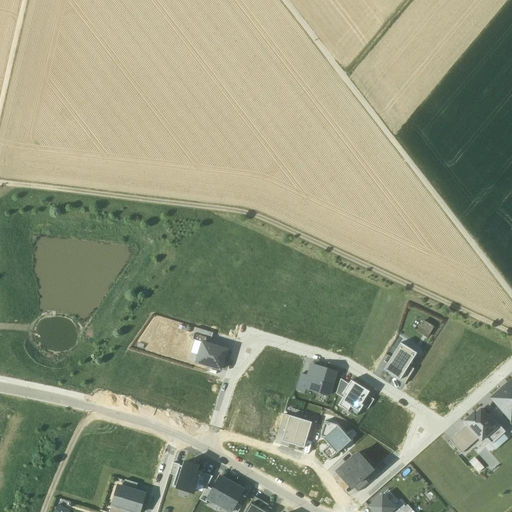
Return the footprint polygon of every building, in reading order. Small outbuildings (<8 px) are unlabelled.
[(417,332),(427,338),(434,328),(424,321),(417,332)] [(202,343),(209,345),(213,333),(196,328),(193,340),(202,343)] [(197,363),(221,370),(227,350),(209,345),(202,343),(197,363)] [(401,344),(384,370),(393,378),(399,382),(409,367),(417,354),(401,344)] [(329,395),(336,373),(311,366),(308,377),(305,388),(329,395)] [(399,382),(404,385),(414,370),(409,367),(399,382)] [(305,388),(308,377),(300,375),(296,390),(303,392),(305,388)] [(336,394),(343,399),(345,396),(343,394),(349,384),(341,379),(336,394)] [(351,381),(349,384),(343,394),(345,396),(343,399),(338,406),(356,417),(363,406),(362,405),(367,396),(370,392),(351,381)] [(491,399),(511,421),(511,419),(511,383),(505,389),(502,389),(491,399)] [(374,400),(367,396),(362,405),(363,406),(369,410),(374,400)] [(498,439),(505,432),(484,408),(477,415),(475,413),(464,423),(467,426),(478,439),(480,442),(485,437),(489,442),(495,437),(498,439)] [(309,414),(307,421),(318,424),(320,417),(309,414)] [(285,431),(289,416),(284,415),(279,429),(285,431)] [(301,420),(289,416),(285,431),(281,442),(293,445),(301,420)] [(301,420),(293,445),(304,449),(307,438),(312,423),(301,420)] [(321,452),(329,461),(351,441),(337,425),(325,422),(320,437),(324,438),(323,439),(329,446),(321,452)] [(317,425),(312,423),(307,438),(313,439),(317,425)] [(478,439),(467,426),(450,441),(462,454),(478,439)] [(344,472),(340,475),(349,486),(353,482),(356,485),(364,478),(373,470),(358,454),(341,468),(344,472)] [(170,474),(176,476),(179,466),(179,465),(174,463),(170,474)] [(172,486),(194,494),(197,484),(201,473),(196,471),(197,467),(185,463),(184,467),(179,466),(176,476),(172,486)] [(213,477),(201,473),(197,484),(207,487),(213,477)] [(232,484),(221,477),(213,490),(207,500),(219,506),(232,484)] [(353,487),(358,492),(369,483),(364,478),(356,485),(353,487)] [(125,481),(123,488),(136,492),(139,485),(125,481)] [(244,490),(232,484),(219,506),(228,511),(231,511),(237,503),(244,490)] [(207,500),(213,490),(207,487),(200,500),(206,503),(207,500)] [(116,494),(112,505),(129,511),(133,511),(139,511),(145,495),(136,492),(123,488),(120,495),(116,494)] [(369,507),(373,511),(390,511),(395,508),(383,495),(369,507)] [(271,511),(272,511),(267,508),(268,505),(255,497),(245,511),(271,511)] [(238,511),(242,506),(237,503),(231,511),(238,511)] [(395,508),(390,511),(399,511),(405,507),(401,503),(395,508)]
